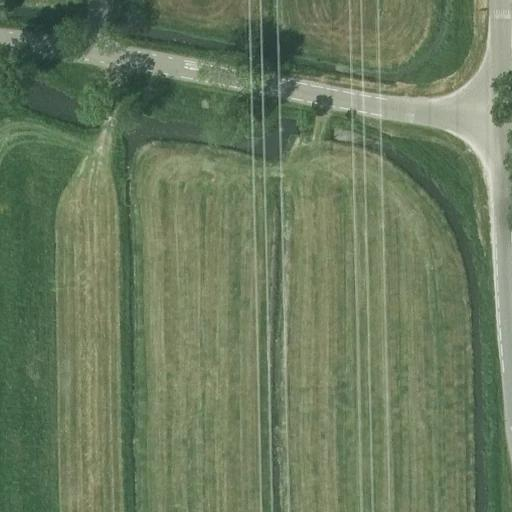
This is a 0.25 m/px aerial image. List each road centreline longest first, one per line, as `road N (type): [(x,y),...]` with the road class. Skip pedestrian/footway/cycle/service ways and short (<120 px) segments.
road 1 (unclassified): [(494,127),(0,42)]
road 2 (unclassified): [(511,368),(494,127)]
road 3 (unclassified): [(494,127),(494,0)]
